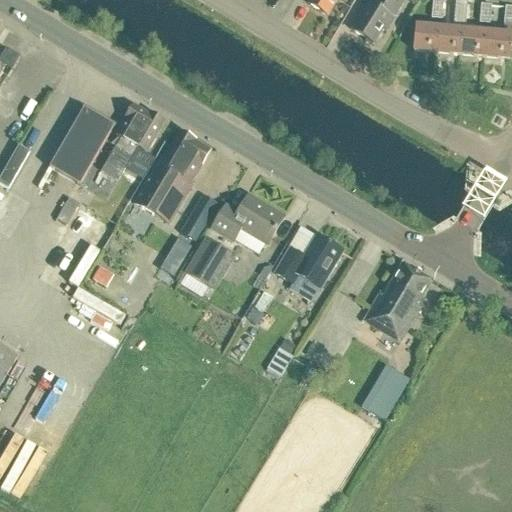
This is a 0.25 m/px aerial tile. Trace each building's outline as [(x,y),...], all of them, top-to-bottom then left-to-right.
[(327,18),(337,0),(311,0),(308,7),(327,18)] [(373,0),(370,6),(368,5),(352,33),(373,46),(382,31),(386,34),(394,20),(393,19),(404,0),(373,0)] [(433,2),(431,21),(441,22),(443,3),(433,2)] [(455,22),(465,23),(466,6),(456,5),(455,22)] [(480,7),(479,26),(490,27),(491,8),(480,7)] [(502,35),(488,34),(486,60),(510,63),(511,43),(511,9),(505,9),(502,35)] [(438,56),(440,31),(415,29),(413,54),(438,56)] [(462,58),(464,33),(440,31),(438,56),(462,58)] [(464,33),(462,58),(486,60),(488,34),(464,32),(464,33)] [(83,110),(48,171),(79,189),(114,128),(83,110)] [(147,119),(132,110),(124,123),(114,139),(118,141),(98,174),(116,184),(135,152),(144,157),(163,126),(148,118),(147,119)] [(162,163),(159,161),(132,207),(168,229),(191,190),(189,189),(200,169),(201,169),(209,155),(193,146),(194,145),(179,136),(162,163)] [(68,199),(56,220),(65,226),(78,204),(68,199)] [(283,221),(247,199),(236,217),(224,210),(210,234),(232,247),(239,234),(265,250),(283,221)] [(91,240),(109,223),(94,207),(76,223),(91,240)] [(191,218),(180,236),(194,245),(205,227),(191,218)] [(341,255),(315,240),(302,261),(288,253),(273,279),(290,289),(296,280),(318,293),(341,255)] [(190,251),(177,243),(170,256),(183,263),(190,251)] [(204,243),(184,279),(211,294),(231,258),(204,243)] [(113,264),(115,260),(98,252),(77,294),(99,306),(118,267),(113,264)] [(431,285),(401,267),(383,297),(380,296),(362,326),(398,347),(420,310),(417,308),(431,285)] [(199,344),(196,359),(207,361),(210,347),(199,344)] [(0,386),(16,360),(0,350),(0,386)]
